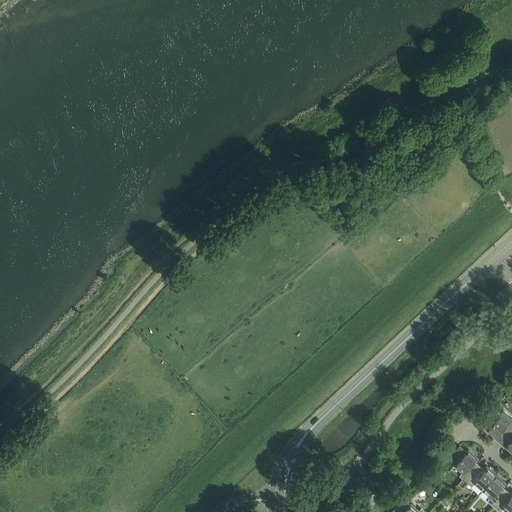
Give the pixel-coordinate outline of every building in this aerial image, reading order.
[(499,434),(504,439),(511,429),(511,418),(503,411),(500,414),(494,408),(482,421),(489,426),(486,430),(495,438),(499,434)] [(458,484),(461,487),(479,466),(475,462),(478,458),(468,450),(466,452),(460,446),(448,459),(455,465),(453,466),(462,473),(459,476),(462,479),(458,484)] [(479,466),(461,487),(463,489),(468,484),(471,487),(474,484),(481,491),(496,475),(487,466),(484,470),(479,466)] [(496,475),(481,491),(489,498),(487,501),(493,507),(508,490),(503,486),(505,483),(496,475)] [(427,483),(423,488),(429,494),(434,488),(433,488),(427,483)] [(511,511),(511,494),(508,490),(493,507),(499,511),(502,509),(504,511),(511,511)] [(405,497),(391,511),(425,511),(421,508),(419,511),(411,503),(410,504),(408,503),(409,501),(405,497)]
